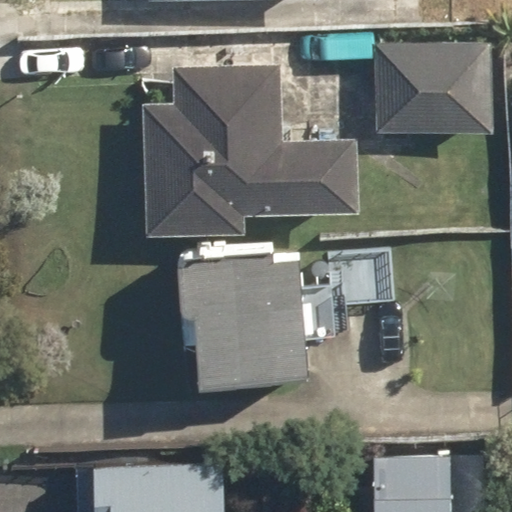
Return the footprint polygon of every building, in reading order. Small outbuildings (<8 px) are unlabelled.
[(480,40),(368,43),(370,136),(482,134),(480,40)] [(270,65),(165,68),(166,103),(133,103),(136,239),(234,237),(233,218),(347,216),(346,140),(271,142),(270,65)] [(179,347),(180,393),(295,384),(289,262),(264,262),(263,257),(175,260),(166,263),(162,269),(164,314),(167,318),(172,320),(173,348),(179,347)] [(365,501),(357,501),(356,511),(434,511),(435,503),(440,501),(442,459),(367,455),(365,501)] [(85,473),(74,474),(74,511),(211,511),(216,464),(86,469),(85,473)]
